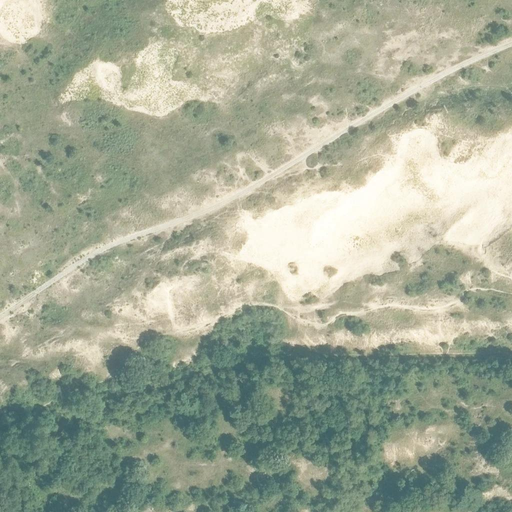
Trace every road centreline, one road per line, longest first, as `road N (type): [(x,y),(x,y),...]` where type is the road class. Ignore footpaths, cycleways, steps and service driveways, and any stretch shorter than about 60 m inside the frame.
road 1 (track): [(0,316),(90,256),(247,189),(463,58),(511,39)]
road 2 (track): [(511,349),(265,354),(181,375),(74,419),(0,477)]
